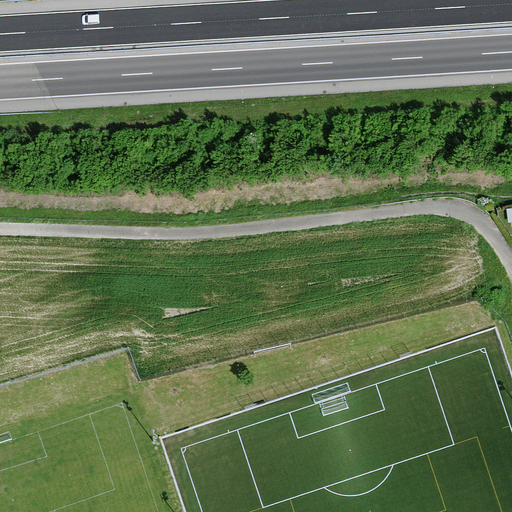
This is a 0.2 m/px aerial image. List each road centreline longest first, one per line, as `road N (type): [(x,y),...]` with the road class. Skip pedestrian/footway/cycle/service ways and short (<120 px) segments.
road 1 (unclassified): [(0,230),(207,233),(426,208),(472,217),(511,273)]
road 2 (motorway): [(511,3),(0,34)]
road 3 (motorway): [(0,81),(511,51)]
